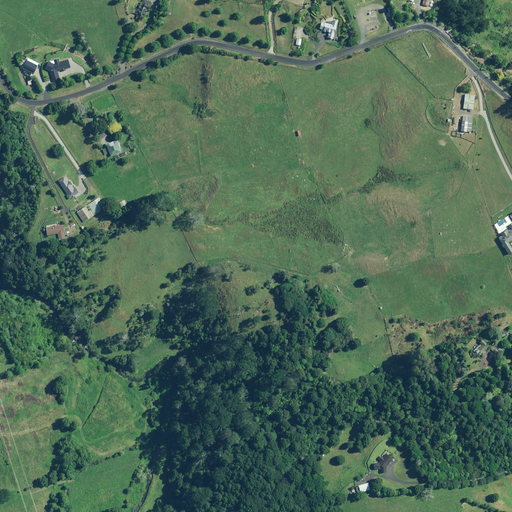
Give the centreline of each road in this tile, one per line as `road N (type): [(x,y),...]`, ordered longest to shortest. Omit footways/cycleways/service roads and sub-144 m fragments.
road 1 (unclassified): [(0,76),(12,94),(37,103),(100,86),(191,43),(313,63),(426,27),(511,101)]
road 2 (unknown): [(511,471),(419,486),(388,479)]
